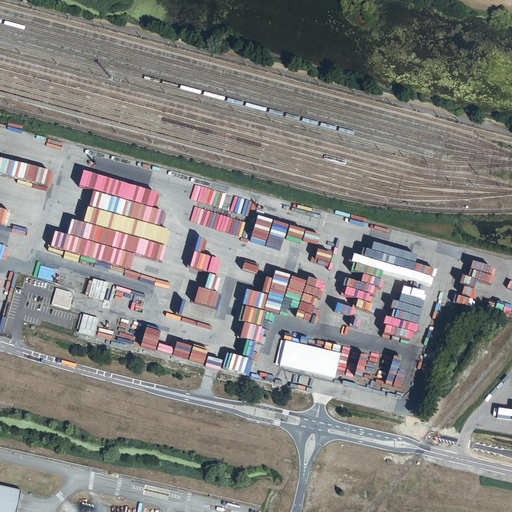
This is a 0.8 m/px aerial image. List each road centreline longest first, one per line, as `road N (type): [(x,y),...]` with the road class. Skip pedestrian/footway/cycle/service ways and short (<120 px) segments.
road 1 (tertiary): [(316,420),(140,385)]
road 2 (tertiary): [(140,385),(292,426)]
road 3 (tertiary): [(0,344),(140,385)]
